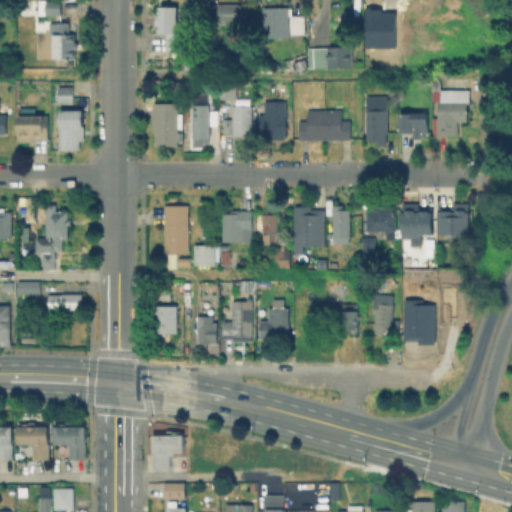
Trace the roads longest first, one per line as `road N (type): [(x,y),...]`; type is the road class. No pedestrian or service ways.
road 1 (residential): [(117,382),(114,0)]
road 2 (residential): [(269,173),(0,174)]
road 3 (primary): [(375,441),(175,390)]
road 4 (residential): [(353,376),(235,370),(175,390)]
road 5 (secondary): [(460,465),(476,441),(511,317)]
road 6 (tertiary): [(119,511),(117,382)]
